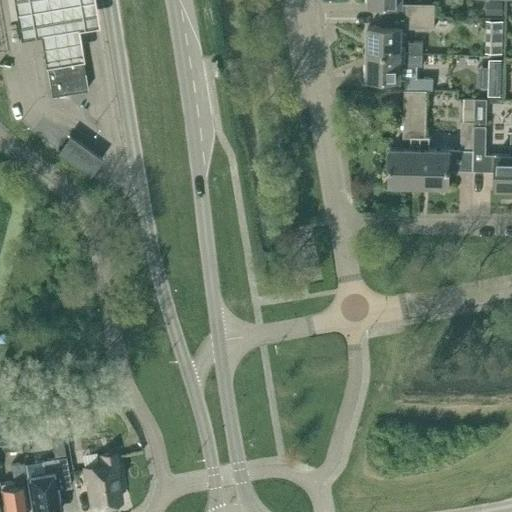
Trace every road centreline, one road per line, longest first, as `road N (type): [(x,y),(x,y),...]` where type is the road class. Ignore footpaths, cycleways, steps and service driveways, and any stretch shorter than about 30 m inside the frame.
road 1 (secondary): [(108,0),(155,272),(189,378)]
road 2 (secondary): [(221,341),(180,0)]
road 3 (residential): [(340,222),(302,0)]
road 4 (secondary): [(252,511),(221,341)]
road 5 (residential): [(511,223),(340,222)]
road 6 (residential): [(354,314),(511,289)]
road 7 (secondary): [(189,378),(204,422),(215,511)]
road 8 (residential): [(354,314),(221,341)]
